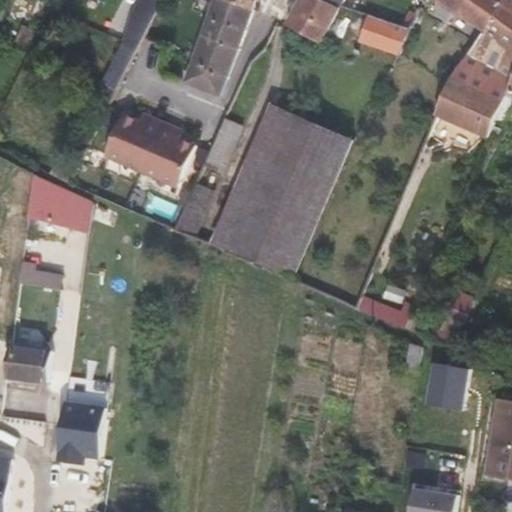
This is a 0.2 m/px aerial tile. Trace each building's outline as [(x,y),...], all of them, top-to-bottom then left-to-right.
[(125,43),(105,83),(118,89),(163,0),(141,0),(132,18),(140,22),(128,43),(125,43)] [(256,10),(231,0),(216,0),(211,15),(249,28),(256,10)] [(231,0),(256,10),(259,0),(231,0)] [(330,0),(302,0),(289,24),(324,42),(342,6),(330,0)] [(364,3),(353,0),(346,0),(342,6),(362,12),(364,3)] [(443,0),(486,31),(507,0),(443,0)] [(511,45),(511,0),(507,0),(486,31),(485,33),(476,45),(485,52),(492,44),(497,48),(502,42),(511,48),(511,45)] [(246,34),(249,28),(211,15),(209,21),(246,34)] [(410,29),(371,16),(362,42),(399,55),(410,30),(410,29)] [(205,36),(194,63),(230,76),(241,48),(246,34),(209,21),(204,34),(205,36)] [(511,48),(502,42),(497,48),(492,44),(485,52),(476,45),(465,59),(511,80),(511,48)] [(504,100),(508,90),(509,88),(511,82),(511,80),(465,59),(457,70),(457,71),(454,78),(504,100)] [(230,76),(194,63),(188,81),(219,93),(230,76)] [(439,114),(490,137),(494,128),(511,92),(508,90),(504,100),(454,78),(439,113),(439,114)] [(99,94),(112,101),(118,89),(105,83),(99,94)] [(212,241),(296,278),(357,139),(274,102),(212,241)] [(109,154),(149,172),(170,123),(152,116),(149,123),(143,121),(127,113),(109,154)] [(147,113),(143,121),(149,123),(152,116),(147,113)] [(242,125),(227,118),(206,165),(221,172),(242,125)] [(181,128),(170,123),(149,172),(182,186),(200,145),(183,138),(178,136),(181,128)] [(181,128),(178,136),(183,138),(187,131),(181,128)] [(77,168),(90,174),(106,143),(94,136),(77,168)] [(0,182),(25,188),(29,174),(0,166),(0,182)] [(93,176),(90,174),(77,168),(70,182),(91,191),(95,181),(93,176)] [(31,215),(59,223),(91,231),(95,200),(36,175),(31,215)] [(187,209),(184,216),(178,229),(193,236),(214,190),(198,183),(194,193),(187,209)] [(187,209),(194,193),(186,190),(180,205),(187,209)] [(40,263),(25,260),(22,281),(64,289),(66,275),(39,270),(40,263)] [(409,289),(391,283),(385,296),(403,303),(409,289)] [(403,311),(363,294),(358,307),(406,328),(416,305),(408,302),(403,311)] [(461,335),(435,326),(429,338),(455,348),(461,335)] [(425,347),(413,342),(409,368),(421,370),(423,362),(425,347)] [(13,346),(10,377),(51,383),(55,351),(13,346)] [(421,370),(419,380),(452,383),(454,367),(423,362),(421,370)] [(70,374),(61,456),(104,461),(114,379),(70,374)] [(511,461),(511,400),(500,398),(487,475),(509,479),(511,461)] [(0,475),(0,511),(7,511),(12,477),(0,475)] [(413,511),(458,511),(461,498),(417,491),(413,511)]
